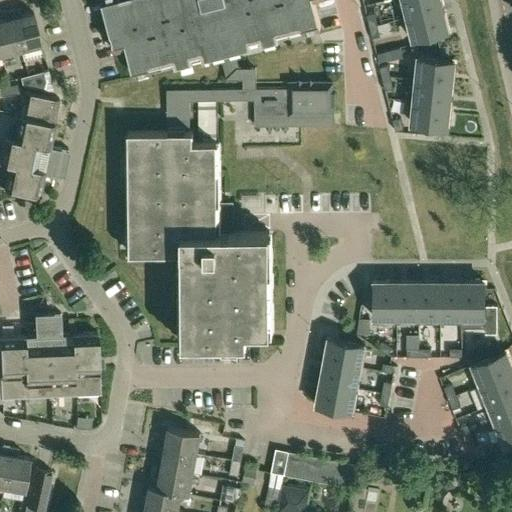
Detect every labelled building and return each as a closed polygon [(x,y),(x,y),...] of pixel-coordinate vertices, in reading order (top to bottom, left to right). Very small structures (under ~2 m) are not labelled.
[(103,0),(116,48),(127,46),(134,74),(221,52),(228,80),(244,80),(244,90),(168,91),(168,123),(189,123),(189,100),(251,100),(251,88),(256,88),(256,69),(240,69),(235,48),(322,26),(315,0),(103,0)] [(441,0),(404,0),(408,16),(444,8),(441,0)] [(21,48),(42,42),(33,10),(21,13),(19,6),(11,9),(21,48)] [(408,16),(414,38),(449,30),(444,8),(408,16)] [(21,48),(11,9),(2,11),(4,17),(0,18),(0,47),(1,52),(21,48)] [(370,26),(378,24),(375,12),(367,14),(370,26)] [(378,24),(370,26),(373,38),(381,36),(378,24)] [(416,79),(453,82),(455,60),(419,56),(416,79)] [(383,78),(391,76),(388,64),(380,66),(383,78)] [(54,91),(48,70),(21,77),(22,84),(54,91)] [(386,90),(394,88),(391,76),(383,78),(386,90)] [(251,88),(251,100),(255,100),(256,125),(303,125),(334,124),(334,114),(333,114),(334,107),(335,107),(335,88),(333,88),(333,81),(324,81),(314,81),(312,79),(309,82),(303,82),(301,79),(298,82),(289,82),(289,88),(256,88),(251,88)] [(453,82),(416,79),(414,100),(451,104),(453,82)] [(9,85),(11,93),(19,91),(17,83),(9,85)] [(11,93),(9,85),(1,87),(3,95),(11,93)] [(0,182),(39,191),(44,166),(43,166),(44,162),(64,166),(63,167),(65,167),(69,146),(68,146),(67,147),(49,143),(59,97),(24,88),(19,112),(13,111),(9,134),(4,133),(0,153),(0,159),(3,160),(0,175),(0,182)] [(451,104),(414,100),(412,123),(448,126),(451,104)] [(401,117),(393,119),(396,131),(404,129),(401,117)] [(189,123),(168,123),(168,131),(128,131),(130,251),(181,251),(183,340),(248,339),(248,329),(271,328),(270,230),(231,230),(231,215),(218,215),(217,141),(193,141),(193,130),(189,130),(189,123)] [(0,299),(24,298),(23,272),(0,272),(0,299)] [(375,317),(398,317),(398,281),(375,280),(375,317)] [(398,317),(419,317),(419,281),(398,281),(398,317)] [(441,281),(419,281),(419,317),(441,317),(441,281)] [(461,317),(462,317),(462,281),(441,281),(441,317),(461,317)] [(462,317),(461,317),(461,327),(485,327),(485,305),(485,281),(462,281),(462,317)] [(497,333),(497,305),(485,304),(485,327),(485,333),(497,333)] [(0,401),(3,401),(3,397),(101,392),(100,365),(101,366),(100,357),(99,357),(98,331),(52,333),(51,319),(60,319),(60,312),(61,312),(61,311),(50,311),(50,312),(45,312),(44,311),(34,312),(34,313),(35,313),(35,320),(44,320),(45,333),(0,335),(0,401)] [(365,344),(329,337),(325,359),(361,366),(365,344)] [(378,347),(389,354),(393,347),(383,340),(378,347)] [(485,344),(490,357),(498,354),(493,341),(485,344)] [(407,347),(407,356),(419,356),(419,348),(407,347)] [(431,356),(431,348),(419,348),(419,356),(431,356)] [(450,348),(450,356),(463,356),(463,348),(450,348)] [(511,361),(507,350),(498,354),(490,357),(473,363),(482,384),(511,372),(511,361)] [(321,381),(357,387),(361,366),(325,359),(321,381)] [(382,370),(394,372),(396,364),(384,362),(382,370)] [(511,372),(482,384),(490,404),(511,395),(511,372)] [(390,394),(393,382),(384,380),(382,392),(390,394)] [(317,403),(353,410),(357,387),(321,381),(317,403)] [(452,383),(444,386),(449,397),(456,394),(452,383)] [(390,394),(382,392),(380,404),(388,405),(390,394)] [(453,409),(461,406),(456,394),(449,397),(453,409)] [(511,395),(490,404),(498,424),(511,418),(511,395)] [(511,442),(511,418),(498,424),(506,445),(511,442)] [(460,426),(464,438),(472,435),(467,423),(460,426)] [(161,437),(160,445),(198,452),(201,431),(169,425),(167,438),(161,437)] [(464,438),(469,449),(476,446),(472,435),(464,438)] [(0,483),(4,484),(11,446),(2,444),(0,451),(0,450),(0,483)] [(194,472),(198,452),(160,445),(158,454),(164,455),(162,466),(194,472)] [(233,458),(241,460),(243,446),(235,445),(233,458)] [(24,488),(30,456),(18,454),(19,447),(11,446),(4,484),(24,488)] [(289,450),(276,448),(271,472),(284,474),(289,450)] [(300,453),(289,450),(284,474),(295,476),(300,453)] [(300,453),(295,476),(307,478),(311,455),(300,453)] [(318,481),(323,457),(311,455),(307,478),(318,481)] [(323,457),(318,481),(329,483),(334,459),(323,457)] [(238,475),(241,460),(233,458),(230,473),(238,475)] [(329,483),(341,485),(345,461),(334,459),(329,483)] [(353,487),(358,464),(357,464),(345,461),(341,485),(353,487)] [(190,493),(194,472),(162,466),(160,477),(154,476),(152,484),(152,485),(182,491),(190,493)] [(53,474),(34,470),(26,506),(45,510),(53,474)] [(142,495),(141,504),(185,511),(188,511),(179,510),(182,491),(152,485),(152,484),(151,484),(148,496),(142,495)] [(234,501),(236,487),(228,485),(226,499),(234,501)] [(281,487),(269,485),(264,506),(275,509),(281,487)] [(284,508),(300,511),(304,493),(288,490),(284,508)]
